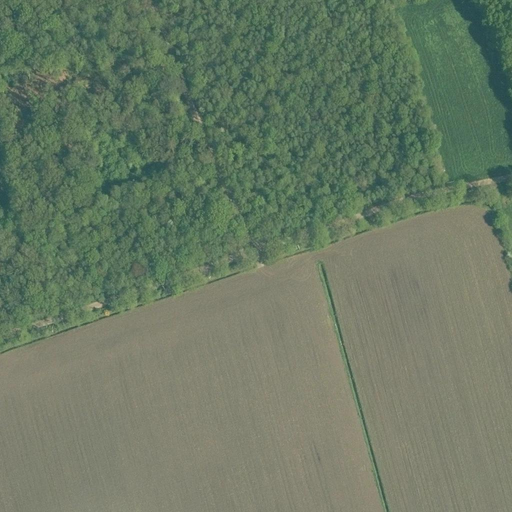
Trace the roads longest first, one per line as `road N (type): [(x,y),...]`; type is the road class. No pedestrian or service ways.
road 1 (track): [(252,251),(148,0)]
road 2 (track): [(252,251),(402,201),(511,178)]
road 3 (track): [(0,340),(252,251)]
